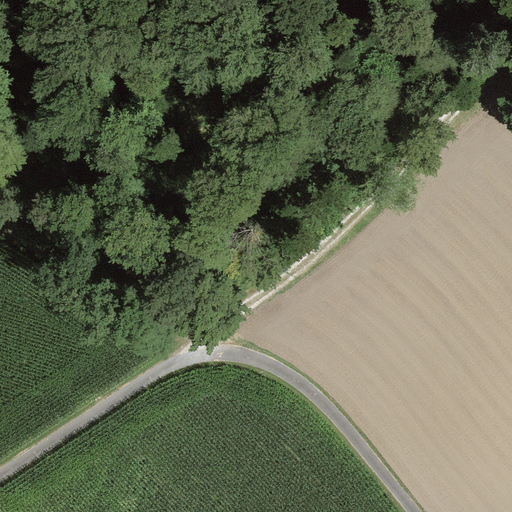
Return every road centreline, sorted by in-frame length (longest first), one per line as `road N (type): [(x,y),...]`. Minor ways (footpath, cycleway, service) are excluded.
road 1 (track): [(0,476),(163,366),(197,354),(238,355),(303,385),(332,411),(413,511)]
road 2 (track): [(511,35),(401,180),(197,354)]
road 3 (track): [(223,326),(0,182)]
